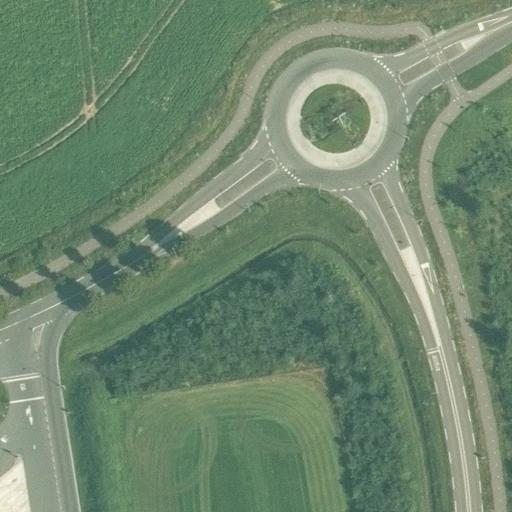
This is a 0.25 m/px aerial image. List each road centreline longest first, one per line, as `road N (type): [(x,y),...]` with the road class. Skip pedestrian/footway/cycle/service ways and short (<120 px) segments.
road 1 (tertiary): [(420,284),(461,442),(468,511)]
road 2 (tertiary): [(0,329),(76,294),(193,222)]
road 3 (tertiary): [(374,73),(342,59),(306,66),(277,102),(277,138)]
road 4 (tertiary): [(496,29),(452,35),(374,73)]
road 5 (tertiary): [(420,284),(414,241),(379,163)]
road 6 (tertiary): [(394,103),(466,59),(496,29)]
road 7 (tertiary): [(352,179),(389,249),(420,284)]
road 8 (tertiary): [(277,138),(211,190),(193,222)]
